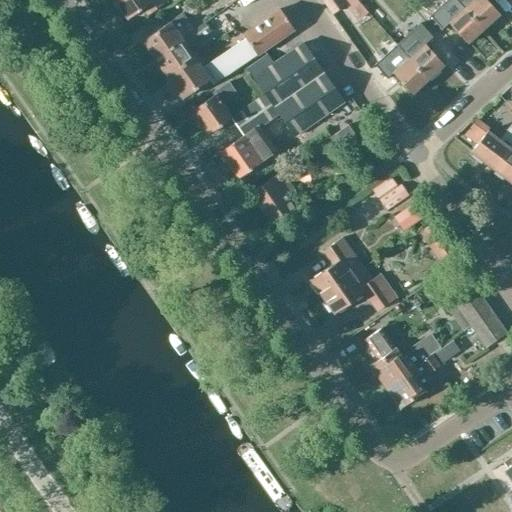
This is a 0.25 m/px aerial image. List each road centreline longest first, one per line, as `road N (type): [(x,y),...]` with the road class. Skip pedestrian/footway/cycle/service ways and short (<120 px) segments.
road 1 (residential): [(511,386),(400,463),(364,436),(59,0)]
road 2 (residential): [(415,157),(302,0)]
road 3 (residential): [(511,299),(415,157)]
road 4 (residential): [(511,72),(415,157)]
